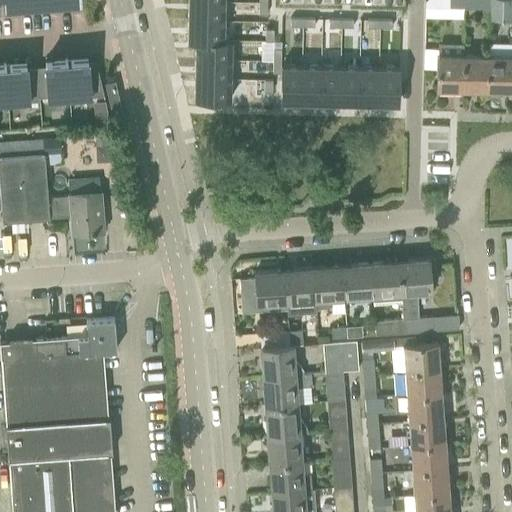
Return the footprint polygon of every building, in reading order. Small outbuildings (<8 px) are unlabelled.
[(30,8),(29,0),(3,0),(4,10),(23,8),(30,8)] [(188,0),(188,20),(224,21),(224,1),(188,0)] [(427,0),(425,2),(425,17),(464,18),(464,7),(464,0),(427,0)] [(489,14),(489,0),(464,0),(464,7),(478,7),(478,14),(489,14)] [(511,0),(489,0),(489,14),(489,20),(511,19),(511,0)] [(259,2),(258,14),(267,14),(267,2),(259,2)] [(291,17),(290,26),(302,26),(303,18),(291,17)] [(303,18),(302,26),(315,26),(315,18),(303,18)] [(329,18),(329,26),(341,27),(341,18),(329,18)] [(341,18),(341,27),(353,27),(353,19),(341,18)] [(367,19),(367,27),(379,27),(379,19),(367,19)] [(379,19),(379,27),(391,28),(391,20),(379,19)] [(188,20),(187,40),(195,40),(195,39),(223,40),(223,39),(224,21),(188,20)] [(265,29),(265,41),(273,41),(274,29),(265,29)] [(195,40),(195,59),(231,60),(231,39),(223,39),(223,40),(195,39),(195,40)] [(273,48),(272,60),(281,60),(281,48),(273,48)] [(462,90),(463,55),(437,54),(437,49),(425,49),(424,68),(437,68),(436,89),(462,90)] [(487,90),(488,55),(463,55),(462,90),(487,90)] [(511,55),(488,55),(487,90),(511,90),(511,55)] [(104,97),(96,61),(88,62),(87,57),(67,58),(66,58),(69,99),(84,98),(104,97)] [(45,65),(36,66),(38,98),(39,98),(47,97),(48,101),(63,99),(69,99),(66,58),(45,60),(45,65)] [(195,59),(194,78),(230,79),(231,60),(195,59)] [(272,60),(272,72),(280,72),(281,60),(272,60)] [(38,98),(36,66),(27,67),(26,67),(26,61),(6,63),(5,63),(8,103),(26,102),(40,101),(39,98),(38,98)] [(281,64),(281,100),(301,101),(302,65),(281,64)] [(302,65),(301,101),(320,101),(321,65),(302,65)] [(321,65),(320,101),(339,101),(340,66),(321,65)] [(340,66),(339,102),(358,102),(359,66),(340,66)] [(359,66),(358,102),(377,103),(378,66),(359,66)] [(378,66),(377,103),(398,103),(398,67),(378,66)] [(194,78),(194,98),(230,99),(230,79),(194,78)] [(264,79),(264,92),(272,92),(272,80),(264,79)] [(115,80),(105,82),(113,119),(123,117),(115,80)] [(0,206),(1,207),(2,221),(11,220),(27,219),(49,218),(48,212),(70,211),(71,216),(72,232),(103,230),(99,177),(68,179),(69,195),(47,196),(43,139),(0,142),(0,206)] [(428,258),(399,260),(401,292),(402,302),(403,318),(404,332),(434,329),(433,315),(418,316),(416,291),(431,290),(428,258)] [(401,292),(399,260),(370,262),(373,294),(373,304),(402,302),(401,292)] [(373,294),(370,262),(342,264),(344,296),(373,294)] [(344,296),(342,264),(313,266),(315,299),(316,308),(331,306),(330,297),(344,296)] [(315,299),(313,266),(284,269),(287,301),(287,308),(288,314),(316,312),(316,308),(315,299)] [(287,301),(284,269),(255,271),(255,276),(239,277),(242,312),(287,308),(287,301)] [(87,335),(46,338),(47,354),(100,350),(116,349),(114,317),(86,319),(87,335)] [(403,318),(388,319),(389,333),(404,332),(403,318)] [(361,325),(357,325),(346,326),(347,336),(362,335),(361,325)] [(347,336),(346,326),(331,327),(332,337),(347,336)] [(299,329),(289,330),(290,345),(293,344),(300,344),(302,344),(301,329),(299,329)] [(290,345),(289,330),(260,332),(261,347),(290,345)] [(109,416),(105,416),(100,350),(47,354),(46,338),(31,339),(31,335),(29,335),(29,339),(10,341),(10,337),(8,337),(9,341),(0,341),(0,351),(11,511),(112,511),(107,451),(112,451),(111,449),(107,449),(105,418),(109,418),(109,416)] [(323,342),(323,361),(324,371),(343,370),(358,369),(356,340),(323,342)] [(438,342),(418,343),(403,344),(405,370),(440,367),(438,342)] [(303,370),(294,359),(293,344),(290,345),(261,347),(263,376),(303,373),(303,370)] [(373,358),(372,358),(362,358),(363,373),(374,372),(373,358)] [(441,392),(440,367),(405,370),(406,395),(441,392)] [(343,380),(343,370),(324,371),(325,381),(343,380)] [(375,384),(374,372),(363,373),(364,385),(375,384)] [(297,403),(296,386),(311,385),(311,373),(303,373),(263,376),(265,405),(297,403)] [(443,417),(441,392),(406,395),(408,420),(443,417)] [(307,427),(298,415),(297,403),(265,405),(267,434),(299,431),(307,431),(307,427)] [(378,422),(377,408),(365,409),(366,422),(378,422)] [(445,442),(443,417),(408,420),(410,445),(445,442)] [(347,427),(346,418),(328,419),(328,429),(347,427)] [(379,436),(378,422),(366,422),(367,436),(379,436)] [(347,437),(347,427),(328,429),(329,439),(347,437)] [(301,460),(299,431),(267,434),(269,462),(301,460)] [(447,467),(445,442),(410,445),(412,470),(447,467)] [(382,472),(381,458),(369,459),(370,473),(382,472)] [(310,473),(302,474),(301,460),(269,462),(271,491),(311,488),(310,473)] [(449,492),(447,467),(412,470),(414,495),(449,492)] [(383,486),(382,472),(370,473),(371,487),(383,486)] [(351,485),(350,475),(332,476),(332,486),(351,485)] [(351,495),(351,485),(332,486),(333,496),(351,495)] [(315,511),(314,488),(311,488),(271,491),(272,511),(315,511)] [(450,511),(449,492),(414,495),(415,511),(450,511)]
